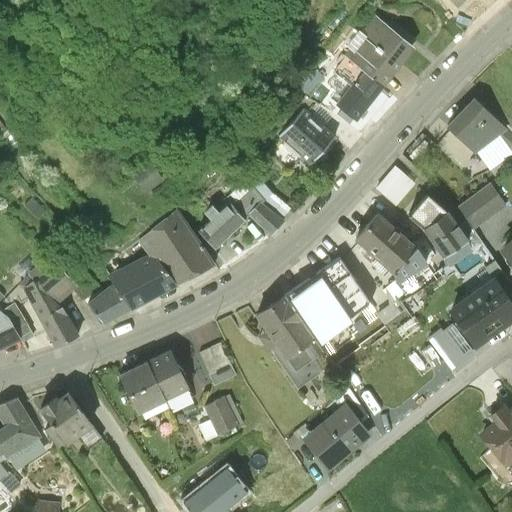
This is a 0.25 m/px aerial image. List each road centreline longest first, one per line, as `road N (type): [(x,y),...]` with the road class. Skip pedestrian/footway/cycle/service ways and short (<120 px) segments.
road 1 (residential): [(62,364),(256,272),(298,239),(511,16)]
road 2 (residential): [(301,511),(511,342)]
road 3 (residential): [(62,364),(162,511)]
